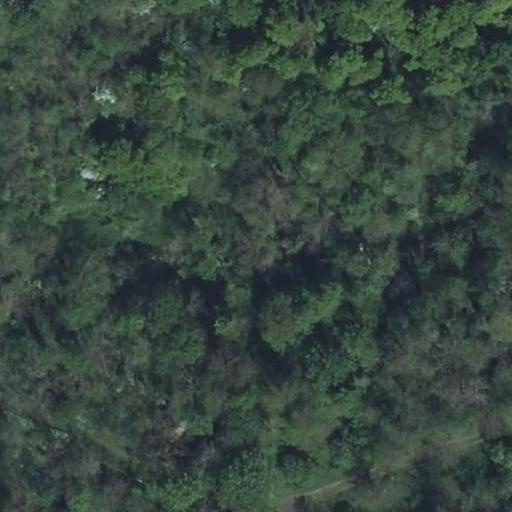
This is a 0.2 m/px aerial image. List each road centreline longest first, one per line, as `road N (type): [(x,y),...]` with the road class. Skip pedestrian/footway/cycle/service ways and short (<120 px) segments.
road 1 (track): [(239,511),(189,478),(0,406)]
road 2 (track): [(280,511),(511,427)]
